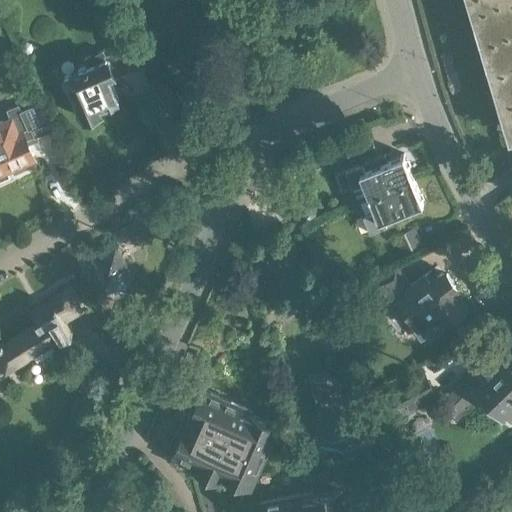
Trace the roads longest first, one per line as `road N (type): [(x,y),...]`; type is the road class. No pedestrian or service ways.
road 1 (residential): [(65,511),(131,433),(232,187)]
road 2 (residential): [(0,265),(176,167),(232,187)]
road 3 (residential): [(232,187),(253,151),(289,119),(414,76)]
road 4 (tertiary): [(511,257),(442,143),(414,76)]
